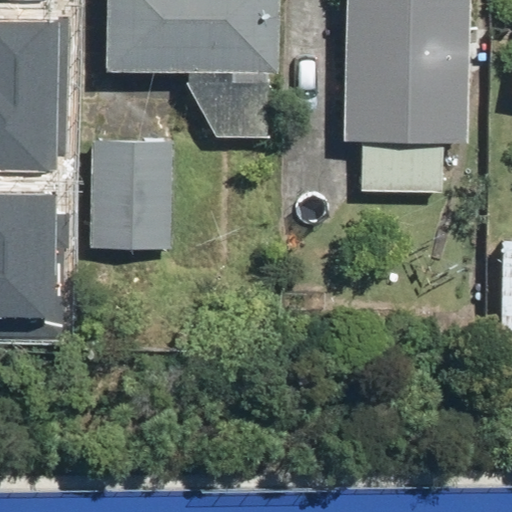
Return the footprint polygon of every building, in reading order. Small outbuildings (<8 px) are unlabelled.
[(41,0),(0,0),(0,120),(40,122),(41,0)] [(99,0),(99,73),(273,74),(273,0),(99,0)] [(463,0),(338,0),(337,144),(357,145),(357,193),(437,194),(437,146),(461,146),(463,0)] [(173,145),(85,142),(81,254),(169,257),(173,145)] [(65,228),(0,224),(0,311),(61,314),(65,228)] [(511,238),(495,237),(490,337),(511,337),(511,238)]
